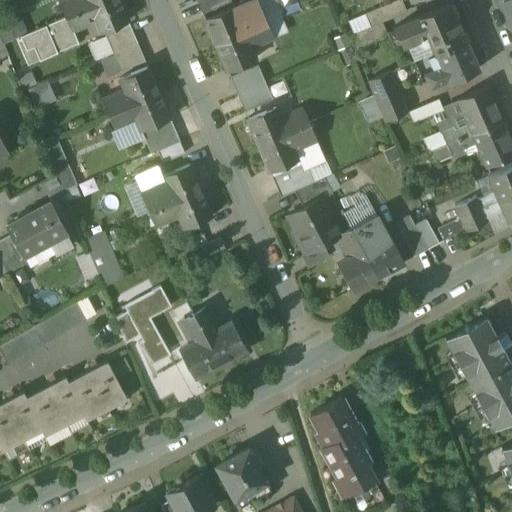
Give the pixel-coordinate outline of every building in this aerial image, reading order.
[(63,0),(60,2),(66,17),(104,0),(63,0)] [(118,0),(104,0),(66,17),(72,31),(95,22),(99,32),(127,21),(118,0)] [(228,0),(196,0),(202,15),(230,3),(228,0)] [(255,0),(251,0),(205,20),(216,46),(266,25),(255,0)] [(400,0),(395,0),(363,14),(369,27),(381,23),(406,12),(400,0)] [(511,0),(499,0),(510,24),(511,22),(511,0)] [(450,4),(392,29),(399,46),(426,35),(434,53),(435,53),(465,40),(450,4)] [(66,17),(19,36),(25,51),(33,47),(39,61),(71,46),(66,34),(72,31),(66,17)] [(12,40),(6,23),(0,25),(0,36),(3,44),(12,40)] [(369,27),(348,37),(352,47),(354,51),(387,37),(381,23),(369,27)] [(266,25),(216,46),(227,72),(255,60),(250,49),(273,40),(266,25)] [(129,26),(105,37),(112,53),(137,43),(129,26)] [(348,38),(335,44),(339,52),(352,47),(348,38)] [(465,40),(435,53),(441,66),(423,74),(431,92),(448,84),(449,86),(480,73),(465,40)] [(137,44),(111,55),(119,74),(145,63),(137,44)] [(352,47),(339,52),(343,63),(357,58),(354,51),(352,47)] [(29,80),(22,65),(13,69),(20,84),(29,80)] [(147,67),(119,79),(123,90),(101,100),(107,114),(158,93),(147,67)] [(389,72),(367,81),(373,95),(379,108),(385,122),(406,113),(389,72)] [(265,84),(237,95),(244,112),(272,101),(265,84)] [(485,86),(454,100),(456,103),(457,102),(466,124),(471,134),(501,121),(485,86)] [(39,102),(34,89),(23,93),(33,117),(43,112),(42,109),(50,106),(47,99),(39,102)] [(158,93),(107,114),(114,129),(137,120),(141,131),(141,130),(169,119),(158,93)] [(373,95),(358,102),(363,115),(377,109),(379,108),(373,95)] [(438,100),(409,112),(414,123),(443,110),(438,100)] [(275,107),(247,119),(258,144),(308,123),(302,108),(279,118),(275,107)] [(377,109),(369,113),(382,142),(391,139),(377,109)] [(169,119),(141,130),(151,153),(156,151),(179,142),(169,119)] [(511,146),(501,121),(471,134),(475,144),(485,168),(511,155),(511,146)] [(308,123),(258,144),(269,170),(297,158),(292,148),(315,138),(308,123)] [(451,126),(438,132),(445,146),(471,134),(466,124),(453,130),(451,126)] [(471,134),(445,146),(451,159),(464,154),(462,149),(475,144),(471,134)] [(74,185),(54,137),(43,141),(63,190),(74,185)] [(179,142),(156,151),(161,163),(184,154),(179,142)] [(394,147),(383,152),(388,164),(399,159),(394,147)] [(304,163),(272,177),(280,197),(293,191),(313,182),(304,163)] [(511,163),(487,175),(494,192),(498,201),(511,194),(511,163)] [(189,165),(161,177),(156,166),(134,175),(149,212),(200,191),(189,165)] [(313,182),(293,191),(302,208),(321,198),(321,199),(332,194),(323,178),(313,182)] [(74,187),(63,192),(67,201),(78,196),(74,187)] [(200,191),(149,212),(156,227),(178,218),(183,228),(210,216),(200,191)] [(474,197),(454,206),(457,212),(453,214),(456,220),(459,218),(498,201),(494,192),(476,200),(474,197)] [(511,194),(498,201),(502,210),(509,227),(511,225),(511,194)] [(302,208),(287,216),(294,230),(299,228),(310,249),(306,251),(306,253),(307,253),(322,244),(337,236),(340,234),(321,199),(321,198),(302,208)] [(498,201),(459,218),(465,231),(485,222),(483,218),(502,210),(498,201)] [(49,202),(5,225),(10,236),(0,241),(0,261),(6,274),(27,263),(23,256),(48,242),(54,254),(71,245),(49,202)] [(375,215),(351,228),(351,229),(377,277),(402,263),(375,215)] [(409,216),(395,223),(401,234),(415,226),(409,216)] [(456,220),(437,229),(442,241),(465,231),(459,218),(456,220)] [(415,226),(401,234),(413,257),(438,244),(425,220),(415,226)] [(377,277),(351,229),(340,234),(337,236),(348,258),(338,263),(353,290),(377,277)] [(222,236),(203,244),(207,254),(226,247),(222,236)] [(322,244),(307,253),(306,253),(300,256),(307,269),(329,257),(322,244)] [(114,283),(104,261),(94,265),(103,287),(114,283)] [(194,294),(185,299),(189,307),(199,302),(194,294)] [(0,346),(8,362),(95,316),(85,297),(0,342),(0,346)] [(229,322),(219,328),(207,306),(193,314),(219,362),(244,349),(229,322)] [(219,362),(193,314),(179,321),(190,343),(180,349),(195,376),(219,362)] [(485,316),(444,338),(493,429),(511,418),(511,366),(501,347),(511,342),(505,331),(496,336),(485,316)] [(67,386),(63,378),(42,389),(44,393),(25,402),(21,394),(0,405),(0,407),(1,410),(0,410),(0,447),(1,450),(22,440),(21,438),(39,428),(43,436),(64,425),(63,423),(81,413),(85,419),(106,408),(105,407),(125,397),(106,360),(84,372),(86,376),(67,386)] [(158,390),(152,377),(144,380),(150,394),(158,390)] [(356,420),(353,422),(340,397),(309,414),(325,444),(320,447),(336,477),(367,461),(354,436),(362,432),(356,420)] [(511,444),(500,448),(511,479),(511,444)] [(247,448),(215,465),(234,498),(235,498),(265,481),(247,448)] [(196,476),(165,493),(175,511),(205,511),(214,507),(196,476)] [(265,481),(235,498),(240,506),(270,490),(265,481)] [(300,511),(293,498),(266,511),(300,511)] [(149,511),(146,503),(124,511),(149,511)]
